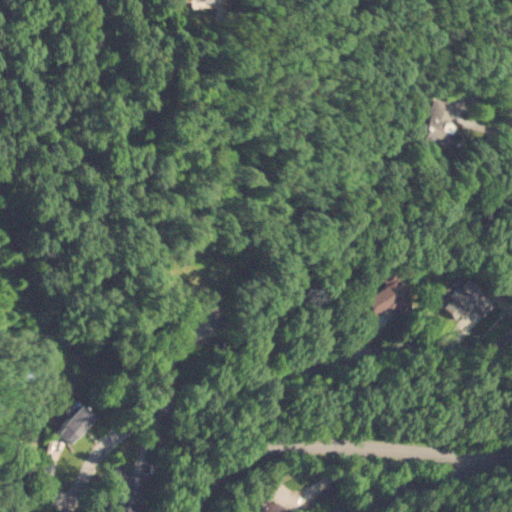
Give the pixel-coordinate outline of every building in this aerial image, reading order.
[(455,106),(435,97),(416,138),(435,146),(447,152),(455,134),(444,129),(455,106)] [(212,255),(196,258),(196,254),(170,258),(173,281),(214,275),(212,255)] [(433,298),(452,318),(469,301),(483,315),(492,305),(464,276),(456,283),(452,279),(433,298)] [(365,318),(392,301),(381,284),(354,301),(365,318)] [(67,444),(91,416),(76,403),(52,430),(67,444)] [(145,476),(118,471),(108,511),(136,511),(140,495),(140,496),(145,476)]
